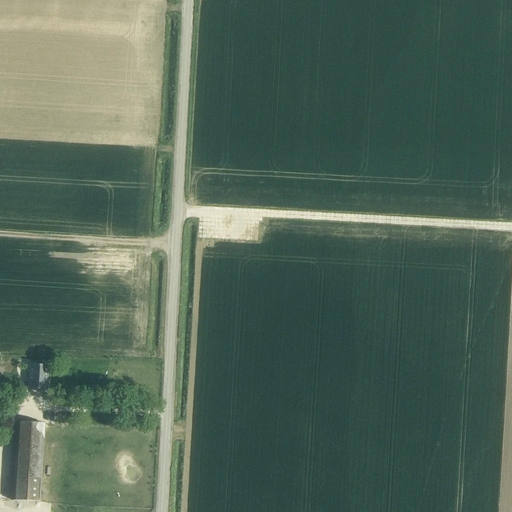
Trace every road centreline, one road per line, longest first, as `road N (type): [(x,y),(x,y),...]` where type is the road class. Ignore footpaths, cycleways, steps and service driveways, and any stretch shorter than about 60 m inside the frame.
road 1 (unclassified): [(159,511),(187,0)]
road 2 (track): [(176,210),(511,228)]
road 3 (track): [(174,247),(0,236)]
